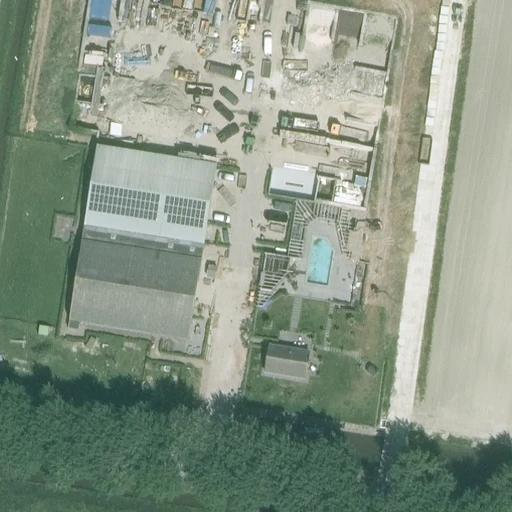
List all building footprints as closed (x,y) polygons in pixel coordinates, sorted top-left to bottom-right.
[(97,149),(84,227),(69,323),(189,342),(216,168),(97,149)] [(329,191),(331,179),(302,174),(300,186),(329,191)] [(251,226),(252,189),(241,189),(240,226),(251,226)] [(317,286),(347,285),(346,268),(317,269),(317,286)] [(309,353),(270,346),(265,374),(305,380),(309,353)]
